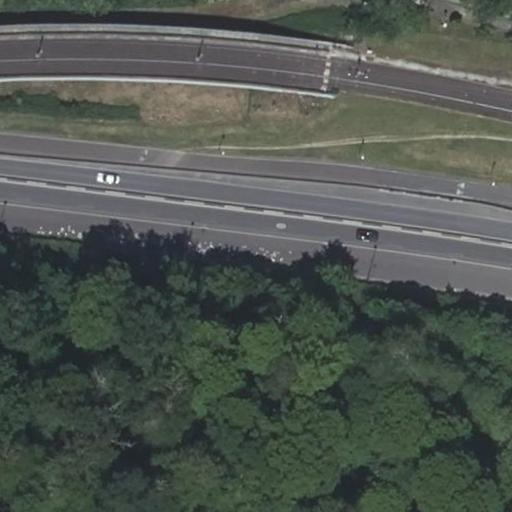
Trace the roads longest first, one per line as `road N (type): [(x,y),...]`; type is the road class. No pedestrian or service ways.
road 1 (primary): [(0,196),(511,262)]
road 2 (primary): [(511,229),(0,164)]
